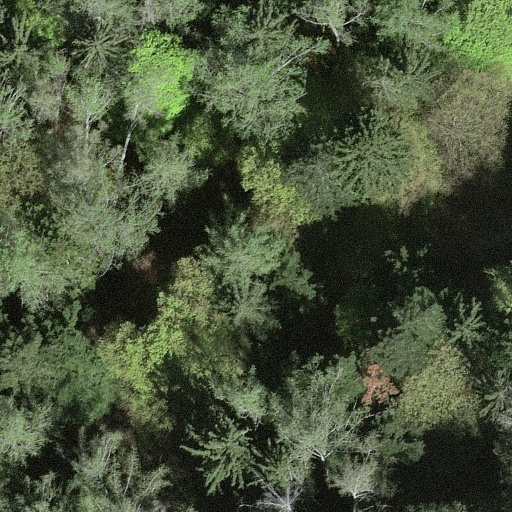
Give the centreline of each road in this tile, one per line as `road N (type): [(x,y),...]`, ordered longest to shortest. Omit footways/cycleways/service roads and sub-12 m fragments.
road 1 (track): [(243,357),(341,339),(499,285),(511,270)]
road 2 (track): [(243,357),(90,385),(0,449)]
